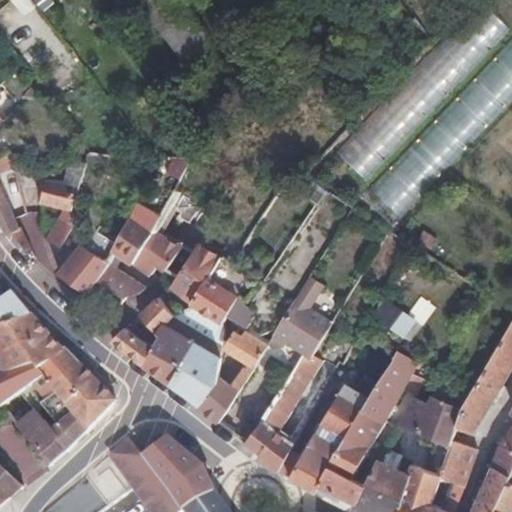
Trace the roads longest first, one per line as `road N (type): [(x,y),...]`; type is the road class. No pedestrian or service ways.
road 1 (residential): [(0,258),(44,310),(148,402)]
road 2 (residential): [(148,402),(30,511)]
